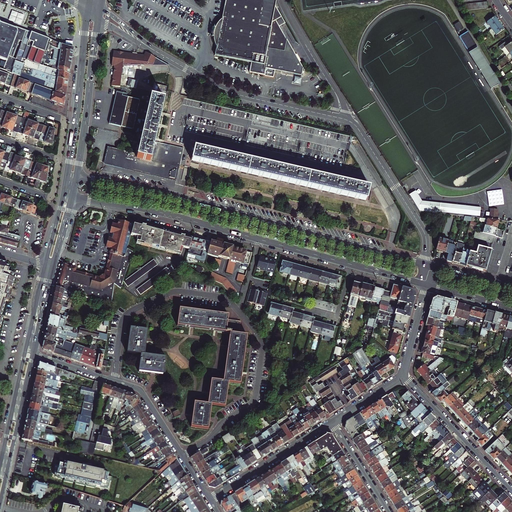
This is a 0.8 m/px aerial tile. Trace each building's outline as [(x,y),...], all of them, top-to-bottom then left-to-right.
[(279,27),(285,23),(276,7),(275,7),(276,1),(275,0),(224,0),(221,19),(221,20),(216,46),(216,47),(214,56),(251,63),(249,73),(252,74),(254,74),(264,76),(273,78),(274,71),(292,74),(301,76),(302,69),(279,27)] [(465,4),(466,11),(469,10),(472,10),(475,10),(478,10),(481,9),(484,9),(486,9),(486,2),(483,3),(480,3),(478,3),(474,3),(472,4),(468,4),(465,4)] [(491,29),(499,23),(494,17),(487,22),(491,29)] [(0,58),(6,61),(3,69),(10,72),(15,60),(12,59),(19,42),(22,43),(26,31),(17,28),(13,26),(9,25),(0,21),(0,58)] [(503,30),(499,23),(491,29),(496,35),(503,30)] [(18,54),(15,62),(24,66),(25,64),(27,60),(22,58),(27,45),(31,33),(26,31),(22,43),(20,47),(18,54)] [(31,33),(27,45),(45,51),(49,53),(51,48),(51,46),(51,45),(51,44),(47,43),(48,40),(31,33)] [(51,45),(51,46),(72,53),(73,48),(62,45),(48,40),(47,43),(51,44),(51,45)] [(509,53),(511,51),(511,42),(508,45),(506,42),(500,46),(503,49),(505,47),(509,53)] [(45,51),(27,45),(22,58),(27,60),(35,63),(40,64),(41,62),(42,59),(45,51)] [(72,53),(51,46),(51,48),(54,49),(53,59),(70,65),(72,53)] [(491,88),(493,87),(495,86),(493,85),(498,82),(478,50),(473,53),(472,51),(470,52),(469,53),(491,88)] [(47,61),(46,63),(49,65),(50,63),(52,64),(53,64),(70,70),(70,65),(53,59),(50,58),(48,57),(49,53),(45,51),(42,59),(47,61)] [(124,64),(171,66),(153,56),(147,53),(146,56),(137,54),(137,56),(135,55),(135,54),(126,53),(115,51),(112,64),(124,64)] [(15,62),(11,74),(15,75),(20,77),(21,73),(24,66),(15,62)] [(52,68),(53,69),(69,74),(70,70),(53,64),(52,68)] [(120,86),(124,64),(112,64),(115,65),(112,85),(120,86)] [(69,74),(53,69),(51,76),(68,82),(69,74)] [(37,78),(51,83),(67,89),(68,82),(51,76),(40,72),(37,78)] [(12,80),(13,80),(13,78),(14,77),(3,73),(0,80),(0,82),(10,87),(12,83),(13,82),(11,81),(12,80)] [(12,83),(10,87),(21,91),(24,81),(19,79),(20,77),(15,75),(14,77),(13,78),(13,80),(12,80),(11,81),(13,82),(12,83)] [(34,85),(24,81),(21,91),(31,94),(34,85)] [(67,89),(51,83),(50,85),(51,85),(50,90),(65,96),(67,89)] [(154,83),(137,154),(135,163),(148,166),(155,142),(168,86),(154,83)] [(65,96),(50,90),(34,85),(31,94),(64,106),(65,96)] [(116,119),(122,121),(121,127),(134,130),(141,100),(128,97),(126,103),(120,102),(119,108),(117,114),(116,119)] [(0,118),(9,122),(12,115),(1,111),(0,114),(0,118)] [(9,122),(21,126),(21,125),(20,125),(20,123),(21,124),(23,119),(18,117),(12,115),(9,122)] [(7,129),(9,122),(0,118),(0,126),(4,128),(7,129)] [(21,126),(31,130),(33,122),(23,119),(21,124),(20,123),(20,125),(21,125),(21,126)] [(20,127),(21,126),(9,122),(7,129),(17,133),(19,128),(19,127),(20,127)] [(42,131),(44,126),(33,122),(31,130),(42,134),(42,133),(41,132),(41,131),(42,131)] [(28,137),(31,130),(21,126),(20,127),(19,127),(19,128),(17,133),(28,137)] [(42,134),(53,138),(55,130),(44,126),(42,131),(41,131),(41,132),(42,133),(42,134)] [(42,135),(42,134),(31,130),(28,137),(39,141),(40,136),(40,135),(40,134),(42,135)] [(52,145),(53,138),(42,134),(42,135),(40,134),(40,135),(40,136),(39,141),(52,145)] [(106,163),(106,164),(176,181),(176,179),(183,148),(155,142),(148,166),(135,163),(137,154),(128,152),(110,147),(106,163)] [(12,148),(8,146),(5,153),(0,150),(0,158),(6,161),(7,160),(8,161),(9,160),(8,159),(11,152),(12,148)] [(369,188),(195,147),(192,160),(366,200),(369,188)] [(6,161),(18,165),(21,158),(15,156),(16,154),(11,152),(8,159),(9,160),(8,161),(7,160),(6,161)] [(18,165),(28,169),(28,168),(30,168),(30,167),(29,167),(31,162),(21,158),(18,165)] [(5,169),(4,170),(8,172),(8,170),(15,172),(18,165),(6,161),(6,162),(8,163),(7,164),(6,164),(5,169)] [(28,169),(39,173),(42,166),(31,162),(29,167),(30,167),(30,168),(28,168),(28,169)] [(39,173),(47,176),(49,168),(44,166),(44,165),(42,164),(42,166),(39,173)] [(27,170),(28,169),(18,165),(15,172),(26,176),(28,171),(28,172),(29,171),(27,170)] [(28,171),(26,176),(36,180),(39,173),(28,169),(27,170),(29,171),(28,172),(28,171)] [(47,176),(39,173),(36,180),(34,188),(38,189),(40,181),(46,183),(47,176)] [(480,212),(480,208),(421,201),(414,191),(408,195),(419,211),(464,217),(471,217),(477,218),(477,215),(479,216),(479,214),(480,212)] [(9,206),(14,208),(15,205),(16,206),(17,204),(15,204),(15,203),(16,203),(17,200),(7,196),(4,204),(9,206)] [(15,205),(14,208),(18,209),(25,212),(28,204),(17,200),(16,203),(15,203),(15,204),(17,204),(16,206),(15,205)] [(28,204),(25,212),(37,216),(38,208),(28,204)] [(488,223),(487,227),(496,229),(499,221),(496,220),(491,220),(483,219),(482,221),(488,223)] [(7,227),(9,221),(3,220),(2,222),(1,225),(0,229),(0,232),(2,233),(1,235),(0,239),(0,242),(8,245),(11,234),(8,234),(10,227),(8,227),(7,227)] [(121,253),(123,248),(127,232),(129,226),(129,225),(129,224),(118,221),(117,222),(116,226),(115,225),(110,224),(108,232),(110,233),(109,236),(108,239),(106,238),(104,246),(110,248),(109,251),(108,253),(109,254),(112,254),(120,256),(121,254),(121,253)] [(134,224),(129,223),(129,224),(129,225),(129,226),(127,232),(123,248),(121,253),(123,254),(126,255),(128,249),(131,236),(134,227),(134,224)] [(153,247),(159,249),(166,250),(166,252),(177,255),(177,253),(182,254),(183,248),(186,249),(189,250),(192,239),(186,237),(186,236),(171,232),(170,233),(163,232),(156,230),(157,229),(141,225),(141,226),(134,224),(134,227),(131,236),(139,238),(137,243),(141,244),(141,246),(152,249),(153,247)] [(496,229),(487,227),(486,226),(484,231),(489,232),(488,234),(494,236),(497,237),(499,230),(496,229)] [(473,238),(492,243),(494,236),(488,234),(484,233),(475,231),(473,238)] [(16,247),(19,237),(18,237),(12,235),(11,234),(8,245),(16,247)] [(205,242),(192,239),(189,250),(187,257),(200,261),(205,262),(207,254),(210,242),(205,241),(205,242)] [(439,239),(436,250),(445,253),(448,241),(439,239)] [(448,240),(448,241),(445,253),(448,254),(446,261),(452,263),(457,245),(457,243),(448,240)] [(210,242),(207,254),(219,257),(222,245),(210,242)] [(229,260),(232,248),(223,245),(223,246),(222,245),(219,257),(229,260)] [(463,247),(457,245),(452,263),(458,264),(462,250),(463,247)] [(485,272),(490,251),(477,247),(475,254),(469,252),(465,266),(485,272)] [(239,263),(243,251),(232,248),(229,260),(228,263),(227,266),(226,270),(225,273),(231,275),(232,271),(233,268),(234,264),(235,261),(239,263)] [(462,250),(458,264),(465,266),(469,252),(462,250)] [(251,253),(243,251),(239,263),(248,265),(251,253)] [(77,267),(69,265),(68,266),(74,268),(73,271),(74,271),(73,273),(79,275),(91,278),(99,280),(106,276),(112,254),(109,254),(104,274),(98,278),(76,271),(77,267)] [(112,254),(106,276),(116,278),(115,284),(121,289),(122,287),(123,282),(129,263),(130,259),(120,256),(112,254)] [(259,257),(256,268),(261,269),(261,270),(266,271),(269,260),(269,258),(265,257),(265,258),(262,258),(259,257)] [(154,259),(124,281),(127,286),(158,265),(154,259)] [(269,260),(266,271),(269,272),(270,271),(273,272),(277,260),(273,259),(273,261),(269,260)] [(55,287),(56,287),(67,291),(72,273),(73,273),(74,271),(73,271),(74,268),(68,266),(69,265),(68,264),(69,262),(65,261),(64,263),(63,263),(59,275),(55,287)] [(0,327),(0,328),(3,318),(1,317),(6,301),(8,302),(9,297),(7,296),(10,288),(12,289),(14,279),(12,279),(14,274),(8,273),(10,267),(5,266),(6,264),(0,262),(0,327)] [(280,272),(289,275),(292,265),(282,262),(280,272)] [(289,275),(299,278),(302,267),(292,265),(289,275)] [(137,289),(140,295),(171,273),(175,270),(172,266),(168,269),(167,267),(137,289)] [(299,278),(308,280),(311,270),(302,267),(299,278)] [(308,280),(318,283),(321,273),(311,270),(308,280)] [(216,276),(214,274),(214,273),(211,272),(209,278),(212,279),(214,281),(218,282),(221,283),(222,284),(221,283),(219,280),(216,276)] [(79,275),(73,273),(72,273),(67,291),(68,291),(72,293),(73,293),(79,275)] [(224,277),(220,276),(217,275),(214,273),(214,274),(216,276),(219,280),(221,283),(222,284),(223,280),(224,277)] [(318,283),(328,285),(331,275),(321,273),(318,283)] [(237,277),(236,280),(242,282),(243,279),(244,275),(238,274),(237,277)] [(90,280),(91,278),(79,275),(73,293),(74,294),(84,297),(89,280),(90,280)] [(331,275),(328,285),(338,288),(341,278),(331,275)] [(99,280),(91,278),(90,280),(89,280),(84,297),(111,306),(115,284),(116,278),(106,276),(99,280)] [(232,286),(230,283),(228,281),(226,278),(224,277),(223,280),(222,284),(222,285),(224,288),(226,290),(228,293),(230,295),(231,291),(232,287),(232,286)] [(353,282),(350,296),(351,296),(348,306),(355,308),(358,295),(359,295),(362,285),(363,282),(358,281),(358,283),(353,282)] [(374,288),(362,285),(359,295),(359,297),(370,301),(371,297),(374,288)] [(401,288),(393,285),(391,293),(384,291),(381,300),(378,310),(386,312),(390,297),(398,300),(401,288)] [(55,292),(67,297),(68,291),(67,291),(56,287),(55,292)] [(246,302),(255,304),(259,289),(250,287),(246,302)] [(381,300),(384,291),(374,288),(371,297),(381,300)] [(401,288),(398,300),(394,314),(409,319),(415,296),(412,291),(401,288)] [(268,292),(259,289),(255,304),(264,306),(267,294),(268,292)] [(55,292),(53,298),(65,302),(67,297),(55,292)] [(52,304),(64,308),(65,302),(53,298),(52,304)] [(432,301),(429,311),(449,316),(450,316),(449,319),(452,320),(453,317),(457,303),(437,298),(432,301)] [(471,307),(457,303),(453,317),(468,321),(469,316),(471,307)] [(66,308),(64,308),(52,304),(51,308),(61,312),(61,311),(64,312),(66,308)] [(278,321),(281,310),(270,307),(267,318),(278,321)] [(477,318),(479,309),(471,307),(469,316),(474,317),(477,318)] [(50,315),(60,319),(66,321),(68,314),(66,314),(65,318),(59,316),(61,312),(51,308),(50,315)] [(246,336),(247,335),(246,335),(245,335),(245,336),(240,335),(242,323),(239,322),(228,320),(229,319),(229,317),(215,315),(181,309),(178,327),(211,331),(230,334),(228,346),(223,382),(212,380),(208,404),(195,403),(191,427),(208,430),(210,419),(210,417),(212,405),(225,407),(226,398),(227,396),(227,395),(229,382),(240,384),(241,376),(242,374),(242,371),(245,351),(246,349),(248,336),(246,336)] [(487,311),(479,309),(477,318),(484,320),(487,311)] [(292,313),(281,310),(278,321),(289,324),(291,317),(292,313)] [(409,319),(394,314),(386,312),(378,310),(376,318),(389,322),(394,323),(404,326),(407,327),(409,319)] [(427,318),(439,321),(441,322),(442,319),(445,320),(447,319),(448,319),(449,316),(429,311),(427,318)] [(494,313),(487,311),(484,320),(479,340),(481,341),(482,336),(484,336),(485,333),(486,332),(486,329),(490,330),(494,313)] [(494,313),(490,330),(489,331),(497,333),(498,328),(502,315),(494,313)] [(50,315),(47,326),(67,333),(96,344),(98,338),(77,331),(76,332),(73,331),(62,327),(63,325),(59,324),(60,319),(50,315)] [(508,317),(502,315),(498,328),(505,329),(508,317)] [(291,317),(289,324),(288,327),(299,330),(302,319),(291,317)] [(511,334),(511,317),(508,317),(505,329),(505,331),(503,337),(511,339),(511,334)] [(378,326),(387,329),(389,322),(376,318),(374,325),(378,326)] [(438,325),(439,321),(427,318),(425,325),(428,326),(440,329),(445,331),(447,328),(443,327),(443,326),(438,325)] [(313,322),(302,319),(299,330),(310,333),(312,325),(313,322)] [(404,326),(394,323),(392,330),(393,330),(402,333),(404,326)] [(323,328),(312,325),(310,333),(309,336),(320,339),(323,328)] [(47,326),(45,335),(59,340),(61,340),(62,336),(66,337),(67,333),(47,326)] [(428,326),(426,335),(435,337),(436,334),(439,334),(440,329),(428,326)] [(147,329),(130,327),(127,353),(141,354),(140,371),(164,374),(166,357),(144,355),(147,329)] [(323,328),(320,339),(331,342),(334,331),(323,328)] [(459,328),(457,334),(463,336),(465,329),(459,328)] [(399,345),(402,333),(393,330),(390,342),(399,345)] [(45,335),(44,341),(53,344),(54,342),(58,343),(59,340),(45,335)] [(437,347),(438,348),(439,343),(441,344),(443,339),(435,337),(426,335),(424,344),(437,347)] [(106,341),(98,338),(96,344),(105,347),(105,345),(106,341)] [(43,350),(96,368),(98,353),(69,343),(68,349),(53,344),(44,341),(42,349),(43,350)] [(399,345),(390,342),(388,351),(389,352),(389,353),(391,355),(395,358),(399,345)] [(423,353),(430,355),(431,354),(435,355),(437,347),(424,344),(421,353),(423,353)] [(335,347),(333,354),(340,356),(341,348),(335,347)] [(381,381),(379,377),(374,369),(373,368),(372,369),(374,373),(372,375),(370,376),(366,370),(363,366),(369,362),(362,351),(361,349),(357,352),(352,355),(359,365),(373,387),(381,381)] [(381,365),(386,372),(394,367),(396,359),(395,358),(391,355),(389,360),(381,365)] [(427,368),(429,372),(433,369),(446,359),(441,358),(427,368)] [(502,364),(511,374),(511,373),(511,359),(510,362),(508,359),(502,364)] [(363,393),(362,391),(357,383),(351,388),(349,384),(347,381),(352,378),(348,373),(350,371),(343,361),(341,362),(338,364),(342,371),(337,374),(340,378),(338,379),(341,385),(343,388),(345,391),(346,390),(349,395),(346,397),(350,402),(357,397),(363,393)] [(37,371),(55,375),(76,379),(76,375),(41,362),(38,364),(37,371)] [(363,377),(360,378),(366,388),(368,390),(373,387),(359,365),(357,367),(360,371),(363,377)] [(381,365),(374,369),(379,377),(386,372),(381,365)] [(417,370),(422,377),(429,372),(427,368),(424,365),(417,370)] [(322,382),(326,379),(329,377),(332,375),(336,372),(333,367),(330,369),(328,370),(326,372),(323,374),(320,376),(318,377),(321,380),(322,382)] [(429,384),(435,391),(447,381),(441,374),(438,376),(433,369),(429,372),(422,377),(428,385),(429,384)] [(37,371),(36,376),(58,381),(58,377),(55,377),(55,375),(37,371)] [(34,383),(58,388),(59,381),(58,381),(36,376),(34,383)] [(323,405),(329,415),(343,406),(340,401),(337,403),(334,399),(335,398),(332,394),(330,392),(327,386),(325,387),(323,384),(318,386),(316,383),(321,380),(318,377),(314,379),(308,383),(315,393),(317,392),(321,398),(325,395),(327,398),(329,401),(323,405)] [(93,388),(90,388),(83,386),(81,393),(89,395),(96,396),(97,390),(98,390),(99,383),(95,381),(94,383),(93,388)] [(450,384),(447,381),(435,391),(431,394),(441,404),(443,402),(448,396),(444,392),(445,391),(445,390),(450,384)] [(34,383),(33,390),(51,394),(60,396),(61,392),(58,391),(59,388),(58,388),(34,383)] [(113,387),(110,397),(109,400),(106,412),(110,413),(113,404),(114,402),(115,398),(118,389),(113,387)] [(31,396),(50,401),(59,403),(59,399),(50,397),(51,394),(33,390),(31,396)] [(405,402),(407,404),(411,400),(415,403),(416,402),(417,402),(408,391),(407,392),(408,393),(408,394),(407,392),(401,398),(405,402)] [(448,396),(443,402),(449,408),(456,401),(459,399),(453,392),(450,395),(448,396)] [(386,396),(390,402),(395,399),(391,393),(386,396)] [(96,396),(89,395),(87,402),(94,403),(96,396)] [(127,400),(130,405),(138,399),(135,395),(127,400)] [(31,396),(30,403),(50,408),(57,409),(58,406),(49,404),(50,401),(31,396)] [(386,396),(380,400),(388,411),(393,408),(390,402),(386,396)] [(133,409),(141,404),(138,399),(130,405),(133,409)] [(310,410),(307,412),(314,424),(320,421),(312,409),(306,399),(302,401),(308,410),(310,408),(310,410)] [(459,399),(456,401),(449,408),(454,414),(464,405),(459,399)] [(375,403),(380,411),(382,410),(384,413),(386,416),(390,414),(388,411),(380,400),(375,403)] [(412,412),(418,406),(415,403),(411,400),(407,404),(405,406),(412,412)] [(87,402),(84,401),(83,408),(92,410),(94,403),(87,402)] [(28,410),(49,415),(50,408),(30,403),(28,410)] [(375,403),(369,407),(375,415),(377,413),(380,418),(383,416),(380,411),(375,403)] [(464,405),(454,414),(460,421),(472,410),(466,403),(464,405)] [(133,409),(135,413),(143,408),(141,404),(133,409)] [(418,406),(412,412),(406,417),(402,420),(406,428),(412,422),(425,410),(420,404),(418,406)] [(312,409),(320,421),(325,417),(324,416),(322,413),(317,405),(312,409)] [(364,410),(371,420),(375,418),(375,419),(377,418),(375,415),(369,407),(364,410)] [(93,410),(92,410),(83,408),(82,414),(92,417),(93,410)] [(134,420),(146,412),(143,408),(135,413),(131,415),(134,420)] [(299,411),(309,428),(314,424),(307,412),(306,411),(304,408),(299,411)] [(292,412),(304,431),(309,428),(299,411),(297,409),(292,412)] [(28,410),(26,420),(46,425),(48,425),(51,415),(49,415),(28,410)] [(364,410),(359,413),(365,423),(369,429),(374,425),(371,420),(364,410)] [(425,410),(412,422),(414,425),(410,429),(413,431),(430,415),(425,410)] [(478,417),(472,410),(460,421),(467,427),(478,417)] [(289,420),(299,434),(304,431),(292,412),(291,411),(286,415),(289,420)] [(134,420),(137,424),(149,416),(146,412),(134,420)] [(344,428),(352,440),(359,436),(355,429),(365,423),(359,413),(345,422),(344,428)] [(92,417),(82,414),(79,414),(77,421),(87,423),(90,424),(92,417)] [(419,430),(423,433),(427,429),(435,421),(430,415),(413,431),(415,433),(419,430)] [(479,415),(478,417),(467,427),(473,434),(482,425),(477,419),(480,417),(479,415)] [(139,428),(152,420),(151,420),(149,416),(137,424),(139,428)] [(24,428),(46,433),(47,433),(48,429),(46,429),(46,425),(26,420),(24,428)] [(142,432),(146,430),(154,425),(152,420),(139,428),(138,429),(141,433),(142,432)] [(279,427),(288,441),(299,434),(289,420),(279,427)] [(82,433),(85,434),(87,423),(77,421),(75,431),(82,433)] [(435,421),(427,429),(431,433),(439,425),(435,421)] [(97,444),(96,449),(103,451),(105,445),(111,446),(112,439),(108,438),(109,436),(108,436),(109,430),(114,432),(115,427),(104,424),(102,436),(100,435),(101,433),(99,433),(97,444)] [(275,432),(283,445),(288,441),(279,427),(277,424),(274,426),(277,431),(275,432)] [(482,425),(473,434),(478,440),(488,431),(488,430),(482,424),(482,425)] [(154,425),(146,430),(147,432),(149,434),(157,429),(154,425)] [(436,439),(439,442),(448,434),(439,425),(431,433),(424,440),(425,441),(426,441),(429,438),(428,438),(432,435),(434,436),(433,437),(435,440),(436,439)] [(272,427),(266,431),(267,432),(269,435),(275,432),(272,428),(272,427)] [(21,439),(51,446),(52,442),(44,440),(46,433),(24,428),(21,439)] [(148,441),(159,433),(157,429),(149,434),(145,437),(146,439),(145,440),(140,443),(141,445),(148,441)] [(82,433),(75,431),(74,431),(73,439),(81,441),(82,433)] [(493,437),(488,431),(478,440),(476,442),(481,447),(493,437)] [(277,448),(283,445),(275,432),(269,435),(277,448)] [(150,445),(154,443),(162,437),(159,433),(148,441),(141,445),(142,447),(147,444),(148,446),(149,446),(150,445)] [(222,438),(226,444),(235,439),(231,433),(222,438)] [(277,448),(269,435),(267,437),(265,434),(262,436),(272,451),(277,448)] [(355,445),(363,440),(365,439),(363,436),(362,434),(359,436),(352,440),(355,445)] [(448,434),(439,442),(436,446),(438,448),(443,444),(445,446),(452,439),(448,434)] [(314,442),(320,452),(326,448),(327,449),(336,443),(332,436),(326,435),(314,442)] [(257,439),(257,440),(267,455),(272,451),(262,436),(257,439)] [(165,442),(162,437),(154,443),(150,445),(149,446),(152,450),(165,442)] [(457,443),(452,439),(445,446),(441,449),(444,452),(446,454),(449,450),(457,443)] [(252,444),(262,458),(267,455),(257,440),(252,444)] [(355,445),(359,451),(371,444),(369,441),(366,444),(363,440),(355,445)] [(497,440),(485,451),(493,460),(496,458),(503,452),(505,449),(506,449),(497,440)] [(88,454),(91,443),(86,442),(82,441),(80,452),(88,454)] [(153,455),(154,455),(168,446),(165,442),(152,450),(149,452),(148,452),(151,457),(153,455)] [(238,444),(239,446),(251,465),(262,458),(252,444),(245,448),(241,442),(238,444)] [(318,453),(320,452),(314,442),(307,447),(312,455),(318,452),(318,453)] [(97,444),(91,443),(88,454),(94,456),(96,449),(97,444)] [(327,449),(332,457),(333,456),(341,451),(336,443),(327,449)] [(449,457),(450,458),(461,448),(457,443),(449,450),(453,453),(449,457)] [(362,457),(370,452),(369,449),(373,447),(371,444),(359,451),(362,457)] [(370,452),(362,457),(366,462),(379,454),(384,451),(380,445),(370,452)] [(158,458),(162,455),(170,450),(168,446),(154,455),(153,455),(155,459),(157,459),(158,458)] [(242,458),(237,461),(239,465),(243,470),(251,465),(239,446),(236,448),(242,458)] [(297,453),(309,471),(313,477),(322,471),(320,468),(319,465),(312,470),(309,465),(313,463),(310,458),(313,456),(312,455),(307,447),(297,453)] [(191,458),(193,463),(202,457),(201,456),(208,452),(206,448),(205,449),(191,458)] [(458,459),(465,452),(461,448),(450,458),(443,465),(447,469),(458,459)] [(511,456),(505,449),(503,452),(496,458),(502,464),(508,458),(511,456)] [(162,455),(165,460),(173,454),(170,450),(162,455)] [(341,451),(333,456),(336,462),(344,456),(341,451)] [(469,457),(465,452),(458,459),(463,464),(469,457)] [(292,456),(297,464),(300,463),(307,472),(309,471),(297,453),(292,456)] [(161,472),(168,466),(176,458),(173,454),(165,460),(166,463),(157,471),(161,472)] [(366,462),(370,468),(380,461),(381,461),(379,457),(381,456),(379,454),(366,462)] [(292,456),(286,461),(295,476),(298,480),(302,478),(295,467),(298,466),(297,464),(292,456)] [(344,456),(336,462),(334,463),(332,465),(336,471),(334,472),(335,474),(338,473),(350,465),(344,456)] [(202,457),(193,463),(198,470),(213,461),(211,458),(205,462),(202,457)] [(469,457),(463,464),(456,469),(461,474),(474,462),(469,457)] [(177,460),(176,458),(168,466),(169,467),(166,470),(162,473),(164,476),(165,475),(166,474),(168,473),(180,465),(177,460)] [(508,471),(511,466),(511,461),(508,458),(502,464),(508,471)] [(111,481),(112,477),(108,476),(108,472),(91,468),(91,466),(71,462),(71,463),(60,461),(59,464),(54,463),(53,468),(55,468),(54,471),(54,474),(61,476),(61,477),(68,479),(68,480),(72,480),(78,481),(78,482),(82,483),(82,482),(91,484),(90,485),(94,485),(100,487),(101,485),(108,487),(110,481),(111,481)] [(214,464),(213,461),(198,470),(202,475),(210,470),(209,468),(214,464)] [(286,461),(280,464),(288,476),(290,474),(293,478),(295,476),(286,461)] [(373,473),(381,468),(384,466),(386,465),(387,464),(385,462),(382,464),(380,461),(370,468),(373,473)] [(460,475),(467,482),(476,474),(471,469),(476,464),(474,462),(461,474),(460,475)] [(280,464),(271,470),(277,480),(284,491),(287,489),(283,483),(290,479),(288,476),(280,464)] [(171,478),(184,470),(180,465),(168,473),(171,478)] [(205,480),(222,470),(223,469),(221,466),(220,467),(218,465),(210,470),(202,475),(205,480)] [(243,470),(239,465),(228,472),(231,477),(243,470)] [(350,465),(338,473),(341,478),(353,470),(350,465)] [(373,473),(376,479),(384,474),(381,468),(373,473)] [(171,486),(173,485),(187,476),(184,470),(171,478),(169,479),(169,480),(168,481),(171,486)] [(208,485),(223,475),(221,472),(223,471),(222,470),(205,480),(208,485)] [(277,480),(271,470),(265,474),(275,490),(279,488),(275,482),(277,480)] [(357,476),(353,470),(341,478),(345,484),(357,476)] [(379,484),(391,477),(390,475),(388,476),(386,473),(384,474),(376,479),(379,484)] [(265,474),(259,477),(266,488),(268,486),(272,492),(275,490),(265,474)] [(476,474),(467,482),(474,490),(477,488),(483,482),(476,474)] [(224,475),(223,475),(208,485),(209,487),(215,488),(228,479),(227,477),(226,478),(224,475)] [(187,476),(173,485),(171,486),(170,486),(173,490),(172,490),(173,492),(190,481),(187,476)] [(348,489),(360,482),(357,476),(345,484),(348,489)] [(254,481),(266,500),(269,504),(270,503),(268,499),(271,497),(266,488),(259,477),(254,481)] [(379,484),(383,489),(393,483),(395,482),(391,477),(379,484)] [(393,483),(383,489),(386,495),(397,488),(398,487),(400,486),(397,480),(395,482),(393,483)] [(194,486),(190,481),(173,492),(175,495),(173,496),(176,498),(180,495),(181,494),(194,486)] [(246,486),(257,502),(263,511),(266,510),(262,503),(266,500),(254,481),(246,486)] [(308,496),(316,493),(313,488),(312,487),(309,489),(303,481),(300,483),(305,491),(308,496)] [(32,488),(31,494),(38,496),(38,498),(39,499),(42,500),(43,499),(44,495),(45,495),(47,485),(34,482),(33,484),(32,484),(31,488),(32,488)] [(349,492),(352,495),(364,487),(360,482),(348,489),(349,492)] [(491,490),(483,482),(477,488),(474,490),(471,493),(479,501),(484,496),(491,490)] [(182,499),(188,495),(196,490),(194,486),(181,494),(180,495),(181,498),(182,499)] [(251,505),(257,502),(246,486),(241,489),(250,504),(251,505)] [(364,487),(352,495),(355,501),(368,493),(364,487)] [(386,495),(390,500),(401,493),(398,487),(397,488),(386,495)] [(231,496),(238,508),(239,507),(238,506),(245,501),(248,505),(250,504),(241,489),(231,496)] [(503,493),(501,490),(496,495),(491,490),(484,496),(487,499),(483,503),(488,508),(489,507),(492,504),(493,503),(496,500),(503,493)] [(401,493),(390,500),(393,506),(407,497),(404,491),(401,493)] [(185,499),(184,500),(183,501),(186,505),(200,496),(197,492),(189,497),(185,499)] [(362,504),(371,498),(368,493),(355,501),(353,502),(352,503),(353,505),(357,503),(359,506),(362,504)] [(492,511),(498,507),(508,498),(503,493),(496,500),(499,502),(495,506),(491,510),(488,511),(492,511)] [(200,496),(186,505),(189,509),(203,500),(200,496)] [(235,511),(239,510),(238,508),(231,496),(221,502),(221,506),(224,511),(235,511)] [(409,496),(407,497),(393,506),(397,511),(405,506),(403,502),(410,497),(409,496)] [(360,509),(362,511),(375,504),(371,498),(362,504),(364,506),(360,509)] [(511,502),(508,498),(498,507),(501,511),(502,511),(511,502)] [(203,500),(189,509),(190,511),(195,511),(206,505),(204,502),(203,500)] [(491,510),(495,506),(499,502),(496,500),(493,503),(492,504),(489,507),(491,510)] [(511,502),(502,511),(510,511),(511,511),(511,502)] [(397,511),(407,511),(414,508),(410,503),(405,506),(397,511)]
